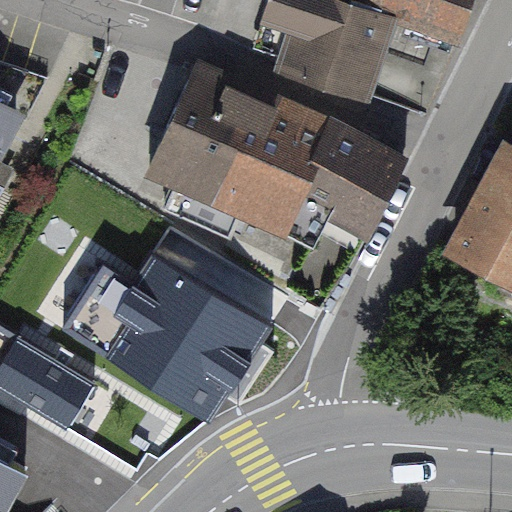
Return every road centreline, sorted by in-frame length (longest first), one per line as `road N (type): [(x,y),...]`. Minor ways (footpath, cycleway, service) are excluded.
road 1 (residential): [(459,137),(52,0)]
road 2 (residential): [(333,445),(350,370),(459,137)]
road 3 (secondary): [(511,455),(333,445)]
road 4 (secondary): [(333,445),(264,470),(206,511)]
